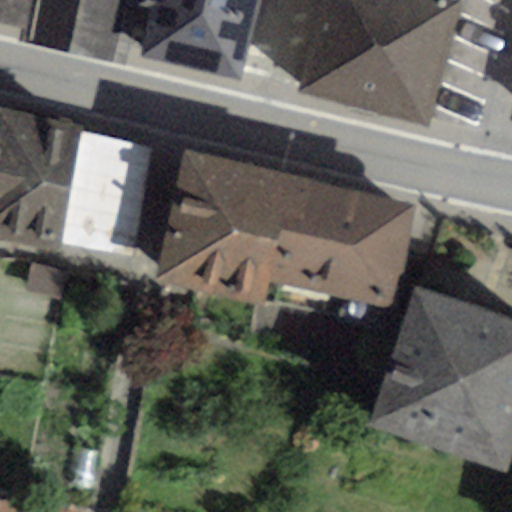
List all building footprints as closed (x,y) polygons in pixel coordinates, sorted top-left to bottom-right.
[(0,0),(0,6),(20,11),(22,0),(0,0)] [(44,0),(38,30),(119,48),(129,0),(44,0)] [(151,0),(143,37),(245,60),(258,0),(151,0)] [(319,0),(295,82),(421,115),(452,0),(319,0)] [(0,241),(58,252),(81,127),(0,112),(0,241)] [(81,127),(58,252),(134,266),(157,141),(81,127)] [(292,176),(183,153),(155,283),(263,307),(268,284),(292,176)] [(415,202),(292,176),(268,284),(391,311),(415,202)] [(374,402),(504,448),(511,425),(511,309),(418,277),(374,402)]
